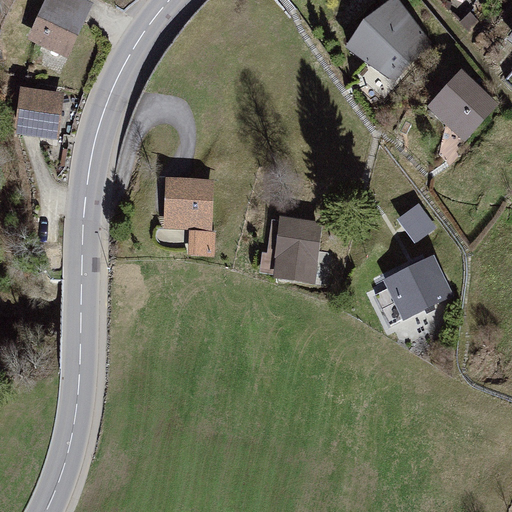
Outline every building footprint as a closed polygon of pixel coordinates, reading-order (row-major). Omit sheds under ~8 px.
[(95,8),(75,0),(51,0),(33,48),(72,64),(95,8)] [(282,0),(292,12),(306,0),(282,0)] [(453,0),(471,9),(475,0),(453,0)] [(393,23),(352,57),(384,96),(425,62),(393,23)] [(463,80),(428,115),(461,147),(496,111),(463,80)] [(69,100),(26,94),(18,141),(61,148),(69,100)] [(216,184),(170,181),(166,231),(212,234),(216,184)] [(416,241),(433,228),(418,208),(401,220),(416,241)] [(326,229),(284,223),(278,268),(320,274),(326,229)] [(386,282),(390,290),(375,296),(391,326),(450,296),(432,260),(386,282)]
